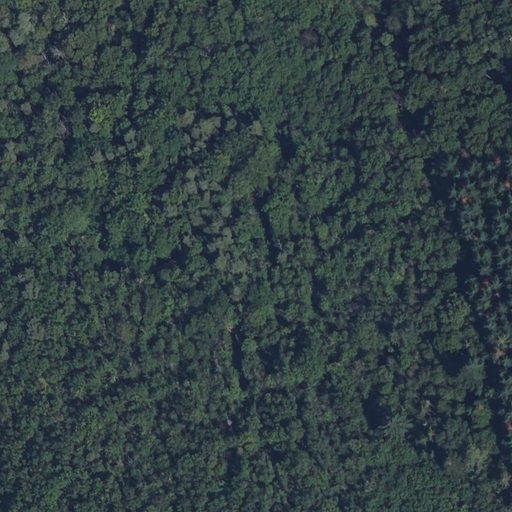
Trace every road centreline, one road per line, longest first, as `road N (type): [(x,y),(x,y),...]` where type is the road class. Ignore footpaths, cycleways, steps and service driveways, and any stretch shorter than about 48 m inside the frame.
road 1 (track): [(0,91),(75,144),(137,219),(289,309),(446,463),(511,510)]
road 2 (track): [(29,0),(111,74),(215,111),(358,151),(419,158),(511,147)]
